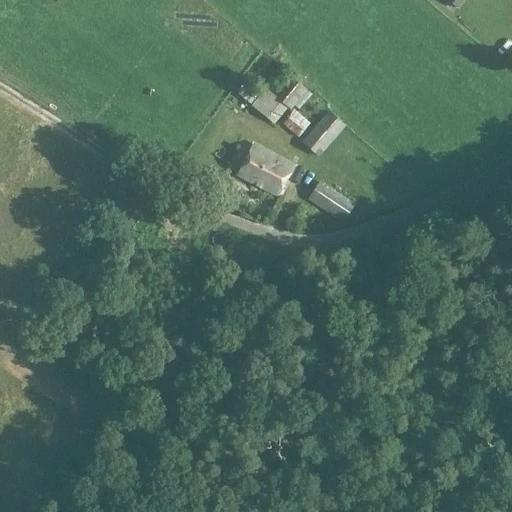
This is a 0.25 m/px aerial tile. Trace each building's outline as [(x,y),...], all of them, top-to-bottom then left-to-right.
[(448,0),(459,9),(466,0),(448,0)] [(244,84),(236,97),(252,108),(260,94),(244,84)] [(281,103),(264,92),(252,110),(278,127),(291,109),(303,117),(315,100),(294,85),(281,103)] [(295,115),(283,128),(299,143),(311,130),(295,115)] [(318,163),(350,136),(334,117),(303,144),(318,163)] [(377,182),(388,168),(354,143),(345,155),(351,160),(342,173),(354,182),(362,171),(377,182)] [(279,197),(295,167),(255,146),(239,176),(279,197)] [(355,207),(317,190),(310,205),(348,223),(355,207)]
